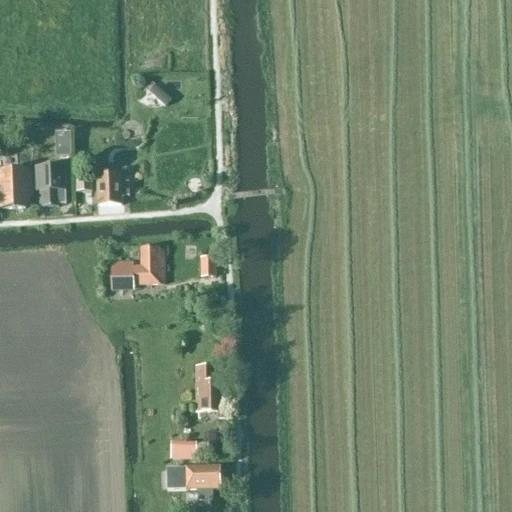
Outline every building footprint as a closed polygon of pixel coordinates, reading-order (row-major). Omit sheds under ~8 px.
[(70,138),(54,139),(56,162),(71,161),(70,138)] [(59,209),(59,206),(67,205),(65,168),(35,170),(37,193),(38,193),(39,210),(59,209)] [(32,201),(32,173),(0,174),(0,212),(28,212),(28,202),(32,201)] [(121,184),(120,177),(97,178),(98,208),(121,207),(121,198),(129,198),(128,184),(121,184)] [(90,181),(75,181),(75,195),(90,195),(90,181)] [(142,269),(132,269),(132,264),(110,265),(110,295),(133,294),(133,288),(165,286),(164,253),(159,253),(159,250),(141,251),(142,269)] [(216,280),(215,258),(200,259),(201,280),(216,280)] [(208,384),(208,369),(196,369),(197,414),(217,413),(218,421),(225,420),(224,397),(218,397),(218,384),(208,384)] [(186,471),(167,472),(167,493),(186,492),(186,493),(196,493),(196,503),(211,503),(211,492),(220,492),(220,470),(186,471)]
